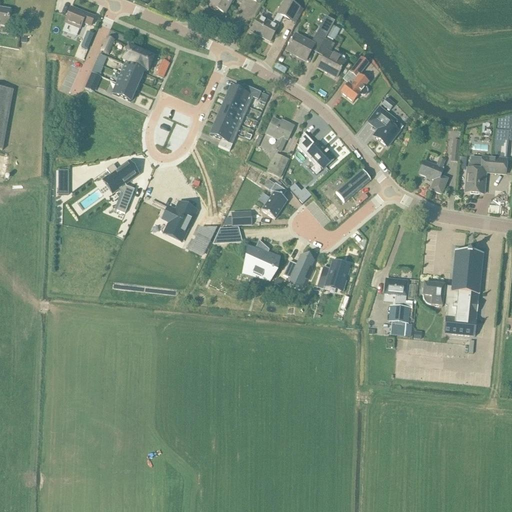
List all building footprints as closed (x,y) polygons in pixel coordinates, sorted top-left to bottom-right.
[(208,0),(207,4),(210,6),(210,9),(215,11),(217,11),(218,10),(225,14),(232,0),(208,0)] [(260,18),(256,24),(251,33),(269,42),(277,28),(283,18),(292,23),(296,25),(304,9),(300,7),(286,0),(284,0),(278,14),(272,24),(260,18)] [(71,8),(65,24),(80,30),(82,24),(90,27),(94,17),(86,14),(85,15),(79,13),(80,11),(71,8)] [(0,25),(7,27),(10,12),(0,9),(0,25)] [(333,26),(327,36),(335,40),(340,30),(333,26)] [(87,32),(80,48),(87,51),(87,50),(93,36),(93,35),(87,32)] [(295,35),(291,43),(289,46),(290,46),(287,52),(288,50),(296,54),(295,57),(305,62),(311,51),(317,54),(325,40),(315,34),(310,43),(295,35)] [(335,45),(325,40),(317,54),(323,58),(317,69),(327,74),(329,72),(337,76),(335,79),(336,79),(339,73),(340,73),(346,62),(344,62),(344,58),(339,55),(336,57),(330,54),(335,45)] [(129,48),(123,61),(126,63),(125,66),(134,70),(141,53),(129,48)] [(141,53),(134,70),(143,74),(144,71),(148,72),(154,59),(141,53)] [(99,55),(95,64),(103,68),(107,58),(99,55)] [(348,85),(347,86),(341,94),(353,103),(359,95),(361,96),(363,97),(365,97),(368,93),(368,91),(367,89),(365,88),(368,84),(359,76),(369,65),(361,59),(350,74),(357,80),(351,88),(348,85)] [(162,61),(155,76),(163,79),(169,64),(162,61)] [(125,66),(121,76),(139,83),(143,74),(134,70),(125,66)] [(91,73),(84,89),(94,94),(101,78),(91,73)] [(121,76),(117,85),(135,92),(139,83),(121,76)] [(117,85),(112,95),(130,103),(135,92),(117,85)] [(231,89),(228,97),(249,106),(252,98),(258,101),(261,94),(243,86),(240,93),(231,89)] [(0,151),(2,152),(13,91),(0,89),(0,151)] [(228,97),(224,106),(245,115),(249,106),(228,97)] [(387,99),(382,106),(389,112),(395,105),(387,99)] [(224,106),(220,115),(241,124),(245,115),(224,106)] [(392,129),(396,123),(379,110),(368,125),(375,130),(377,128),(379,131),(373,139),(387,150),(399,134),(392,129)] [(220,115),(216,124),(237,133),(241,124),(220,115)] [(504,158),(504,153),(507,132),(510,133),(511,132),(511,116),(497,120),(496,130),(494,150),(493,157),(504,158)] [(269,129),(267,132),(266,136),(278,142),(275,150),(281,152),(286,141),(287,141),(289,137),(293,127),(284,123),(283,125),(273,120),(269,129)] [(216,124),(211,136),(232,145),(237,133),(216,124)] [(304,137),(298,150),(320,170),(331,158),(314,142),(311,145),(304,137)] [(460,142),(453,141),(451,161),(458,162),(460,142)] [(275,155),(266,174),(279,180),(288,161),(275,155)] [(202,157),(191,171),(210,186),(216,179),(220,182),(230,171),(213,157),(208,162),(202,157)] [(467,170),(466,184),(465,194),(483,195),(484,185),(483,185),(484,180),(485,180),(485,174),(505,175),(506,161),(482,159),(481,171),(467,170)] [(424,162),(422,166),(419,175),(434,181),(430,191),(441,196),(447,181),(440,178),(443,171),(442,170),(444,163),(439,161),(436,167),(424,162)] [(110,176),(103,181),(112,195),(119,190),(121,193),(123,196),(117,211),(117,212),(124,215),(134,190),(126,187),(125,185),(127,184),(127,183),(130,181),(130,182),(138,176),(136,173),(138,172),(132,164),(130,165),(129,162),(117,171),(113,165),(106,171),(110,176)] [(70,195),(70,171),(59,171),(59,195),(70,195)] [(344,204),(362,188),(370,182),(361,172),(354,179),(336,194),(344,204)] [(297,183),(292,188),(306,202),(314,195),(307,188),(304,190),(297,183)] [(274,194),(262,212),(274,220),(286,203),(281,199),(285,193),(275,186),(270,192),(274,194)] [(232,219),(226,219),(227,227),(251,226),(251,218),(238,218),(238,212),(232,213),(232,219)] [(336,216),(331,220),(337,226),(341,222),(336,216)] [(167,221),(163,230),(174,235),(170,245),(183,250),(193,226),(180,220),(179,223),(175,221),(174,224),(167,221)] [(220,230),(213,245),(226,245),(226,231),(220,230)] [(200,232),(189,254),(202,261),(217,232),(200,232)] [(246,247),(242,276),(269,284),(280,258),(268,254),(269,251),(259,242),(255,250),(246,247)] [(444,288),(443,297),(445,297),(444,307),(447,307),(446,318),(444,335),(464,337),(469,337),(474,338),(476,321),(475,321),(477,311),(482,256),(474,255),(456,253),(455,253),(452,288),(444,288)] [(289,263),(283,277),(289,280),(288,283),(302,289),(306,281),(310,281),(314,273),(311,269),(314,263),(300,256),(296,266),(289,263)] [(321,272),(316,289),(323,291),(325,286),(342,291),(350,267),(331,262),(328,274),(321,272)] [(384,295),(383,302),(385,302),(393,303),(395,303),(394,307),(392,307),(390,307),(388,323),(391,323),(406,325),(408,325),(408,320),(409,309),(404,309),(405,304),(405,302),(406,293),(407,283),(385,280),(384,290),(384,295)] [(421,296),(421,297),(423,298),(423,299),(423,302),(425,304),(428,306),(430,306),(430,307),(442,308),(442,300),(443,297),(444,288),(444,287),(424,284),(423,289),(421,289),(421,296)] [(414,332),(413,340),(421,341),(422,333),(414,332)]
